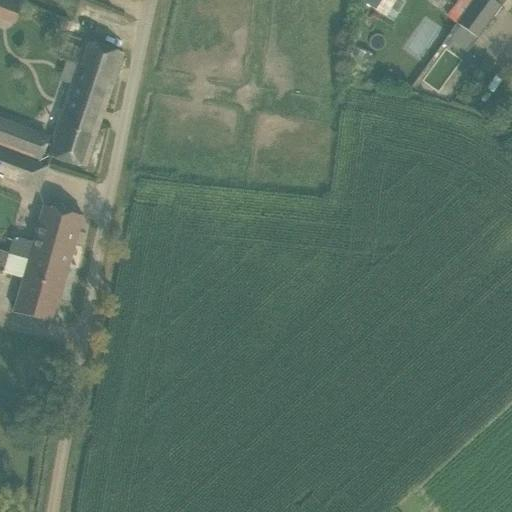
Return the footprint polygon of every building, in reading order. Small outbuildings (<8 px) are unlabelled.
[(0,0),(0,20),(12,24),(18,0),(0,0)] [(361,0),(375,8),(379,0),(361,0)] [(474,0),(442,44),(443,45),(449,49),(453,43),(468,53),(501,8),(489,0),(474,0)] [(59,18),(56,26),(66,29),(68,21),(59,18)] [(59,118),(46,156),(65,161),(85,168),(123,54),(104,48),(84,40),(77,64),(69,85),(65,98),(59,118)] [(350,74),(363,77),(365,67),(352,64),(350,74)] [(0,117),(0,147),(40,163),(50,136),(0,117)] [(0,175),(38,190),(47,167),(40,165),(40,163),(0,147),(0,175)] [(81,217),(43,206),(33,241),(16,236),(13,238),(9,251),(67,268),(81,217)] [(9,251),(0,248),(0,271),(23,277),(13,312),(52,323),(67,268),(9,251)]
